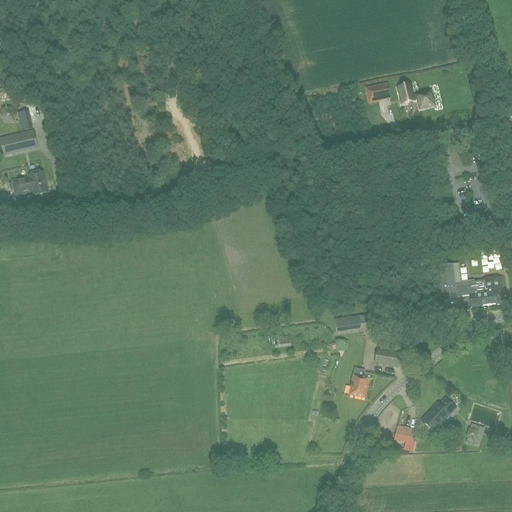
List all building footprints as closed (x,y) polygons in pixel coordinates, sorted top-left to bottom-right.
[(369,105),(391,100),(387,84),(365,89),(369,105)] [(397,88),(401,106),(416,102),(411,85),(397,88)] [(431,91),(416,95),(417,100),(420,110),(434,106),(431,91)] [(8,106),(0,108),(0,117),(1,120),(11,117),(8,106)] [(5,156),(38,148),(34,132),(1,140),(5,156)] [(436,150),(435,151),(429,152),(432,166),(439,164),(436,150)] [(28,176),(29,178),(32,192),(33,196),(48,193),(43,172),(28,176)] [(32,192),(29,178),(12,182),(16,196),(32,192)] [(439,267),(444,305),(458,304),(457,298),(470,296),(471,309),(508,304),(506,291),(504,291),(502,278),(482,280),(482,283),(474,284),(474,281),(461,283),(461,282),(456,283),(453,266),(459,265),(439,267)] [(327,292),(331,298),(335,295),(331,289),(327,292)] [(336,319),(337,331),(362,328),(361,324),(377,322),(376,314),(336,319)] [(274,339),(276,349),(290,347),(289,337),(274,339)] [(381,352),(378,351),(376,365),(398,368),(400,355),(395,354),(396,348),(382,345),(381,352)] [(355,369),(353,376),(350,396),(366,399),(370,379),(371,375),(365,373),(365,371),(355,369)] [(456,409),(446,399),(440,405),(438,403),(422,421),(434,432),(450,414),(450,415),(456,409)] [(412,443),(415,430),(398,426),(395,439),(412,443)]
